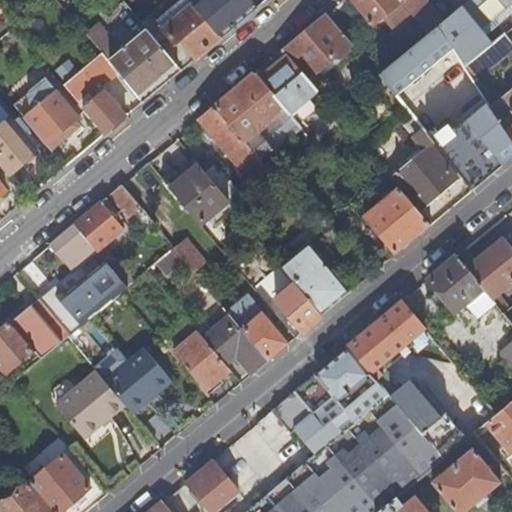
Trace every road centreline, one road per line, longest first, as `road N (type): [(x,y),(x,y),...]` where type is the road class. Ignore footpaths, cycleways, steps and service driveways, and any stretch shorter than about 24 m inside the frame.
road 1 (residential): [(511,181),(114,511)]
road 2 (residential): [(0,253),(305,0)]
